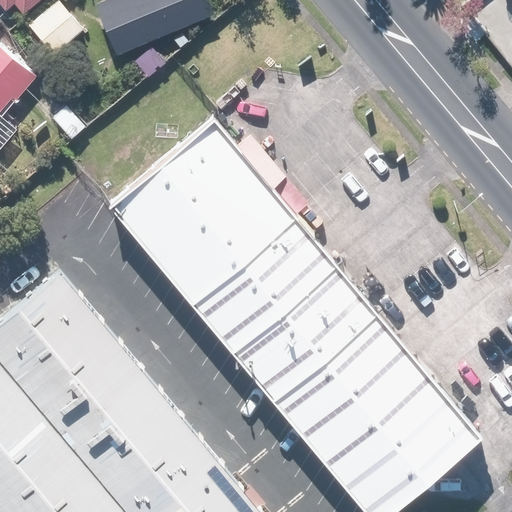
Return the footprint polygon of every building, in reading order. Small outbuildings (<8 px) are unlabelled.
[(18,0),(27,11),(39,0),(5,0),(11,6),(18,0)] [(66,0),(55,0),(31,21),(57,52),(88,26),(66,0)] [(213,0),(99,0),(119,50),(218,11),(213,0)] [(0,110),(14,94),(19,98),(42,72),(0,35),(0,110)] [(370,511),(385,511),(484,431),(221,114),(113,202),(370,511)] [(268,511),(65,268),(0,321),(0,347),(136,511),(268,511)] [(0,511),(136,511),(0,347),(0,511)]
